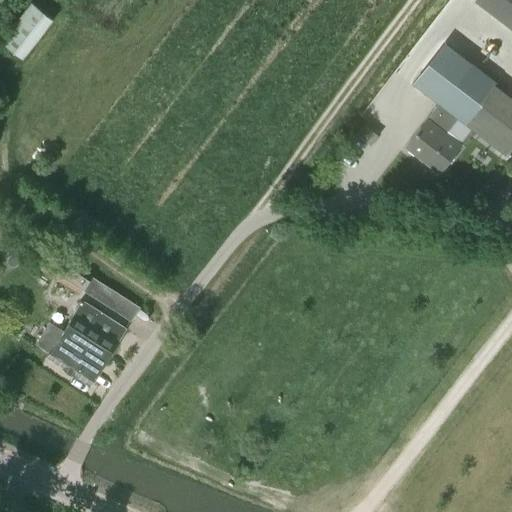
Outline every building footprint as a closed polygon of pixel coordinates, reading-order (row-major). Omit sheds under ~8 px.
[(511,0),(473,0),(511,29),(511,0)] [(0,40),(22,58),(53,18),(31,1),(0,40)] [(427,116),(404,146),(439,173),(462,143),(461,142),(472,129),(464,123),(498,78),(490,71),(488,73),(471,60),(471,59),(445,39),(412,83),(438,103),(427,116)] [(82,289),(89,278),(40,247),(33,259),(61,276),(59,279),(80,292),(82,289)] [(46,322),(32,344),(36,347),(46,354),(46,355),(89,383),(125,327),(82,298),(61,331),(46,322)]
